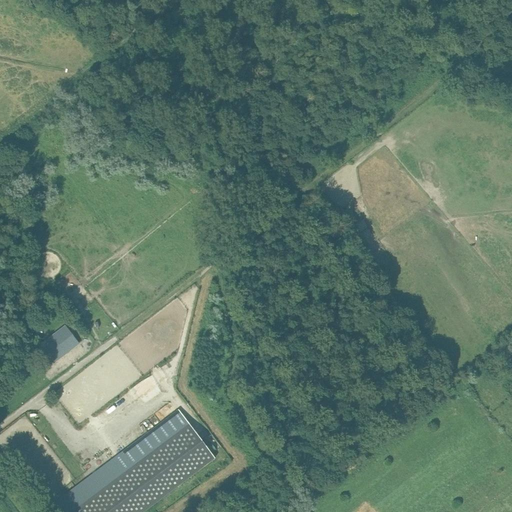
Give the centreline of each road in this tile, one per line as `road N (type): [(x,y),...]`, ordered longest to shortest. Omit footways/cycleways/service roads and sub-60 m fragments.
road 1 (track): [(296,511),(232,390),(231,307),(214,262),(265,0)]
road 2 (track): [(173,0),(0,137)]
